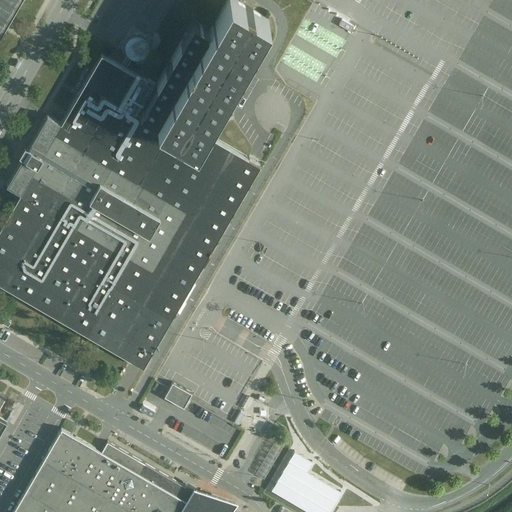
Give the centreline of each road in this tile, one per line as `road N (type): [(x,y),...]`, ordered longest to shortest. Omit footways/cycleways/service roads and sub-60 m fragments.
road 1 (unclassified): [(121,422),(291,130),(264,90),(282,25),(260,0)]
road 2 (unclassified): [(0,352),(121,422)]
road 3 (unclassified): [(121,422),(242,492)]
road 4 (unclassified): [(68,0),(0,117)]
